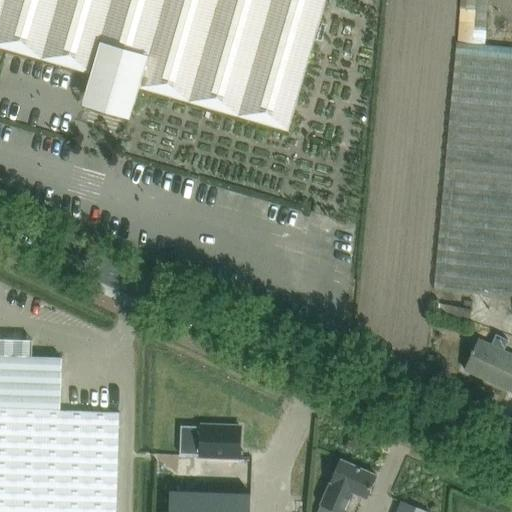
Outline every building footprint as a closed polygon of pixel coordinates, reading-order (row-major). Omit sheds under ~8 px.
[(139,88),(287,131),(325,0),(0,0),(0,47),(90,74),(86,89),(134,103),(139,88)] [(460,0),(456,42),(433,290),(511,297),(511,47),(484,45),(488,0),(460,0)] [(470,352),(471,353),(464,369),(511,391),(511,355),(502,351),(507,340),(494,334),(490,345),(478,340),(473,349),(471,348),(470,352)] [(115,511),(119,411),(59,409),(61,358),(0,355),(0,511),(115,511)] [(200,425),(199,456),(239,457),(240,427),(200,425)] [(367,498),(376,476),(339,460),(330,483),(320,506),(334,511),(344,511),(353,493),(367,498)] [(165,495),(164,511),(244,511),(245,498),(165,495)] [(423,511),(400,502),(395,511),(423,511)]
